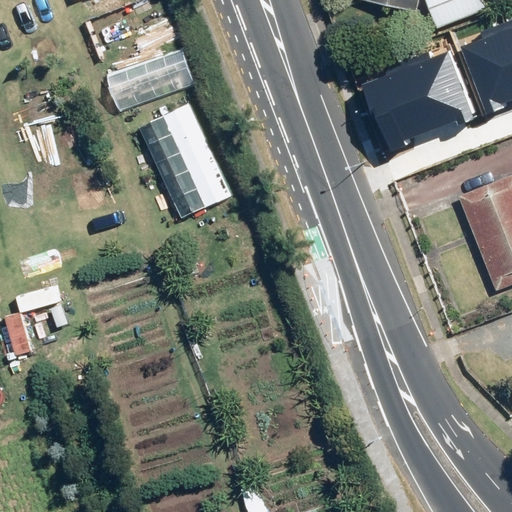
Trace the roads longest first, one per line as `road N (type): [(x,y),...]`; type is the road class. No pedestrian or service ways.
road 1 (secondary): [(380,329),(256,0)]
road 2 (secondary): [(380,329),(511,499)]
road 3 (secondary): [(456,511),(430,470),(380,329)]
